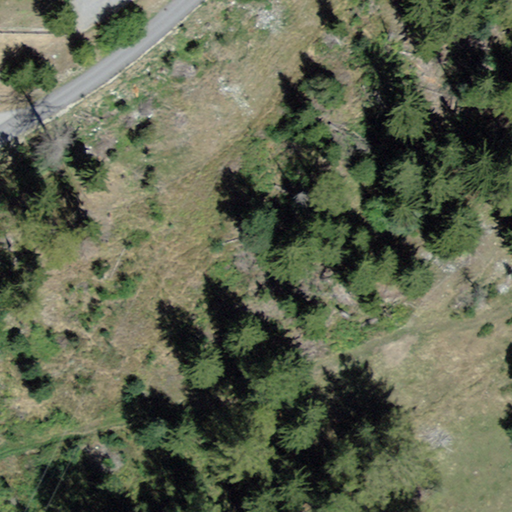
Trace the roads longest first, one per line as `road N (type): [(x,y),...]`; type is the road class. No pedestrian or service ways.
road 1 (track): [(0,462),(223,365),(511,307)]
road 2 (residential): [(0,144),(193,0)]
